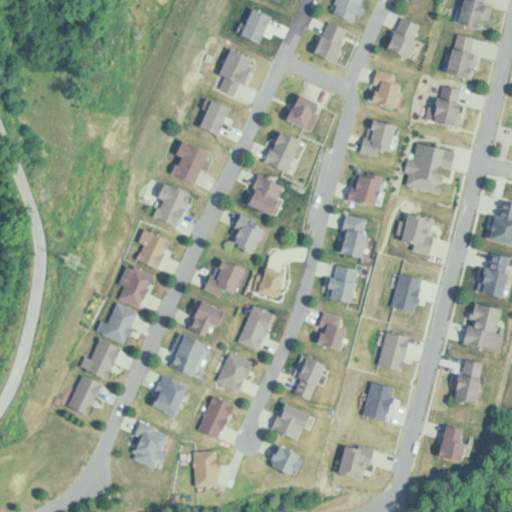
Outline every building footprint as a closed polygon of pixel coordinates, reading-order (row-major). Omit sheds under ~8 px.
[(341,0),(337,12),(361,21),(368,0),(341,0)] [(458,0),(452,21),(473,29),(483,0),(458,0)] [(249,7),(237,33),(256,43),(269,14),(249,7)] [(400,15),(420,22),(405,58),(380,49),(400,15)] [(327,19),(322,35),(316,33),(307,52),(330,62),(344,28),(327,19)] [(472,36),(463,78),(440,70),(447,47),(451,48),(456,32),(472,36)] [(227,47),(214,75),(220,76),(214,88),(234,96),(250,56),(227,47)] [(374,68),(393,73),(391,82),(395,83),(388,110),(367,101),(374,68)] [(443,83),(459,85),(453,126),(424,118),(426,106),(438,106),(443,83)] [(294,94),(281,119),(300,128),(312,102),(294,94)] [(324,103),(304,94),(292,120),(313,129),(324,103)] [(208,98),(197,127),(216,136),(229,105),(208,98)] [(369,116),(391,123),(386,150),(376,148),(376,155),(357,150),(357,144),(361,139),(369,116)] [(276,129),(261,161),(283,172),(298,137),(276,129)] [(169,173),(193,183),(209,149),(181,139),(176,146),(174,153),(178,156),(174,162),(169,166),(169,173)] [(417,141),(453,148),(451,165),(440,163),(438,174),(442,178),(440,191),(404,185),(408,175),(403,164),(413,159),(417,141)] [(354,168),(343,198),(370,205),(378,174),(354,168)] [(257,173),(243,205),(266,216),(282,185),(257,173)] [(151,214),(174,226),(188,192),(162,182),(157,188),(152,197),(158,199),(151,214)] [(500,198),(511,201),(511,233),(509,246),(485,240),(490,215),(495,215),(500,198)] [(344,212),(365,217),(359,257),(336,252),(344,212)] [(404,213),(432,217),(427,253),(409,251),(409,245),(397,239),(398,235),(393,234),(397,219),(401,221),(404,213)] [(236,214),(227,234),(230,235),(229,245),(247,252),(260,226),(236,214)] [(135,260),(154,268),(169,239),(143,228),(135,241),(142,243),(135,260)] [(478,267),(474,283),(478,283),(476,291),(496,297),(507,255),(489,250),(486,267),(478,267)] [(511,267),(511,257),(506,256),(503,270),(488,267),(484,292),(510,297),(511,284),(511,270),(511,271),(511,267)] [(201,288),(218,295),(218,290),(230,293),(242,267),(217,258),(208,275),(203,280),(201,288)] [(334,263),(356,268),(348,301),(323,296),(323,282),(332,280),(334,263)] [(117,297),(138,307),(154,273),(125,264),(116,283),(122,286),(117,297)] [(262,266),(280,271),(274,297),(252,292),(255,277),(262,266)] [(397,272),(391,304),(411,311),(419,278),(397,272)] [(194,299),(182,327),(197,334),(203,323),(211,328),(218,311),(194,299)] [(232,312),(208,300),(194,327),(212,337),(219,325),(224,327),(232,312)] [(469,301),(458,340),(498,349),(501,333),(493,330),(499,307),(469,301)] [(95,329),(121,343),(125,335),(128,337),(133,329),(130,326),(136,310),(116,303),(107,322),(100,320),(95,329)] [(251,303),(236,342),(258,351),(272,312),(251,303)] [(321,308),(340,316),(336,326),(340,329),(334,349),(311,344),(316,326),(321,308)] [(384,329),(377,365),(399,370),(408,333),(384,329)] [(179,334),(202,343),(188,378),(163,364),(179,334)] [(79,365),(104,381),(120,347),(98,338),(89,356),(84,355),(79,365)] [(228,349),(215,383),(238,391),(252,358),(228,349)] [(298,352),(323,362),(308,399),(290,392),(296,382),(290,375),(298,352)] [(454,372),(450,399),(468,404),(482,362),(462,356),(461,374),(454,372)] [(80,374),(63,405),(86,415),(102,384),(80,374)] [(162,374),(147,405),(169,414),(183,385),(162,374)] [(369,381),(360,415),(382,423),(393,387),(369,381)] [(210,394),(196,431),(214,439),(232,403),(210,394)] [(281,403),(303,411),(295,438),(268,429),(271,419),(281,403)] [(140,421),(163,431),(158,446),(163,448),(158,462),(153,460),(152,466),(130,459),(133,455),(129,452),(131,443),(135,435),(132,433),(135,427),(140,421)] [(442,423),(434,456),(456,462),(462,441),(456,441),(460,428),(442,423)] [(444,453),(466,460),(475,429),(454,423),(444,453)] [(341,442),(334,475),(363,480),(365,471),(359,470),(360,462),(370,465),(373,450),(341,442)] [(265,465),(285,475),(287,471),(290,473),(296,463),(291,460),(294,455),(279,445),(269,453),(265,465)] [(190,449),(193,487),(216,487),(214,448),(190,449)]
